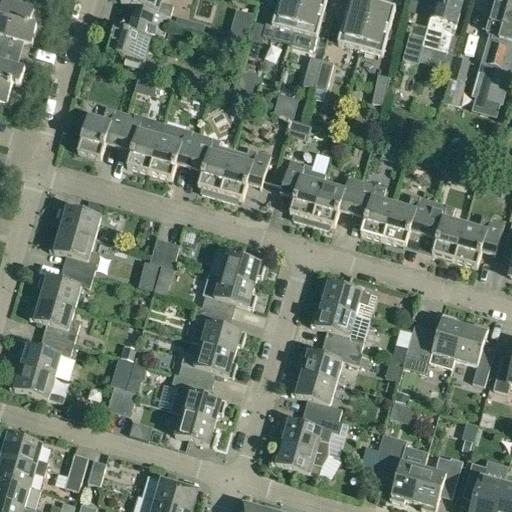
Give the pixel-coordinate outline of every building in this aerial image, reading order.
[(136,11),(132,24),(166,34),(173,10),(160,6),(162,0),(122,0),(120,7),(136,11)] [(294,36),(303,0),(279,0),(272,30),(294,36)] [(303,0),(294,36),(295,36),(294,40),(296,44),(303,46),(307,44),(308,40),(316,42),(327,0),(303,0)] [(359,54),(372,5),(353,0),(349,0),(337,48),(359,54)] [(432,22),(455,29),(459,16),(463,0),(436,0),(434,9),(435,10),(432,22)] [(477,99),(499,105),(511,66),(503,64),(505,59),(511,61),(511,58),(511,0),(497,0),(495,7),(493,6),(487,24),(488,25),(485,35),(492,37),(491,42),(498,43),(498,45),(503,46),(502,51),(491,48),(486,67),(484,66),(474,99),(476,99),(477,100),(477,99)] [(0,51),(20,58),(24,46),(32,48),(36,31),(28,29),(34,10),(3,1),(0,10),(0,51)] [(395,11),(372,5),(359,54),(382,59),(395,11)] [(172,34),(200,42),(204,28),(176,20),(172,34)] [(132,24),(129,37),(113,33),(106,56),(125,61),(124,68),(141,73),(147,54),(159,58),(166,34),(132,24)] [(262,43),(265,29),(254,26),(249,44),(261,47),(262,43)] [(168,34),(164,50),(179,54),(183,38),(168,34)] [(20,58),(0,51),(0,103),(6,105),(12,87),(20,89),(25,72),(17,70),(20,58)] [(310,60),(302,88),(314,91),(322,63),(310,60)] [(456,62),(450,83),(449,82),(442,106),(458,110),(464,87),(463,87),(469,65),(456,62)] [(333,67),(322,63),(314,91),(326,94),(333,67)] [(377,79),(371,107),(383,109),(389,81),(377,79)] [(495,120),(499,105),(477,99),(477,100),(476,99),(473,113),(495,120)] [(105,148),(118,152),(128,118),(106,112),(102,124),(88,120),(77,157),(101,164),(105,148)] [(150,124),(128,118),(118,152),(131,155),(126,171),(149,178),(160,141),(146,137),(150,124)] [(428,129),(413,125),(405,152),(421,156),(428,129)] [(189,172),(199,138),(177,132),(173,145),(160,141),(149,178),(172,184),(176,168),(189,172)] [(221,145),(199,138),(189,172),(202,176),(198,191),(220,198),(231,161),(233,152),(220,148),(221,145)] [(245,165),(231,161),(220,198),(243,204),(247,189),(261,193),(271,159),(248,152),(245,165)] [(402,168),(405,155),(398,153),(394,166),(402,168)] [(280,198),(282,199),(294,202),(289,218),(312,224),(322,187),(325,178),(317,176),(318,173),(290,164),(280,198)] [(322,187),(312,224),(334,231),(339,215),(352,219),(362,185),(347,181),(344,194),(322,187)] [(385,192),(362,185),(352,219),(365,223),(360,238),(383,245),(394,208),(382,204),(385,192)] [(423,239),(433,206),(411,199),(407,212),(394,208),(383,245),(406,251),(410,236),(423,239)] [(63,225),(60,234),(94,244),(98,232),(97,232),(104,209),(91,205),(88,217),(62,210),(58,224),(63,225)] [(433,206),(423,239),(436,243),(431,259),(454,265),(465,228),(451,224),(454,212),(433,206)] [(480,233),(465,228),(454,265),(477,272),(481,256),(495,260),(505,226),(483,220),(480,233)] [(511,281),(511,227),(503,256),(511,258),(511,273),(510,281),(511,281)] [(91,256),(94,244),(60,234),(58,242),(53,241),(49,255),(66,260),(63,272),(93,281),(97,269),(88,266),(91,255),(91,256)] [(156,243),(150,267),(161,270),(168,246),(156,243)] [(179,250),(168,246),(161,270),(172,273),(179,250)] [(220,280),(265,293),(271,270),(227,257),(224,268),(223,268),(220,280)] [(63,272),(59,283),(42,279),(38,293),(43,294),(40,303),(75,313),(78,301),(81,290),(90,293),(93,281),(63,272)] [(265,293),(220,280),(212,277),(208,289),(202,312),(226,318),(232,320),(236,309),(258,315),(265,293)] [(321,309),(364,321),(371,298),(323,285),(319,299),(324,300),(321,309)] [(71,324),(75,313),(40,303),(38,311),(33,310),(29,324),(46,329),(43,341),(73,350),(80,327),(71,324)] [(366,322),(364,321),(321,309),(319,317),(314,316),(310,330),(327,335),(324,347),(331,349),(331,348),(360,357),(364,345),(359,344),(366,322)] [(226,318),(202,312),(196,310),(192,322),(207,326),(204,337),(200,349),(235,359),(237,350),(242,351),(246,337),(229,332),(232,320),(226,318)] [(424,339),(417,363),(429,367),(432,358),(442,361),(454,364),(464,330),(455,328),(457,323),(442,319),(438,336),(436,343),(424,339)] [(464,330),(454,364),(466,368),(466,367),(477,370),(472,387),(484,391),(495,352),(483,349),(488,332),(474,328),(472,333),(464,330)] [(424,339),(426,333),(414,329),(405,360),(417,363),(424,339)] [(23,363),(21,372),(55,381),(58,370),(58,369),(61,359),(70,361),(73,350),(43,341),(39,352),(23,347),(18,362),(23,363)] [(304,369),(302,378),(336,387),(339,376),(342,365),(359,370),(362,358),(360,357),(331,348),(331,349),(324,347),(320,358),(304,354),(299,368),(304,369)] [(403,366),(405,360),(408,351),(395,347),(391,363),(403,366)] [(178,379),(213,389),(216,378),(233,383),(237,368),(232,367),(235,359),(200,349),(197,360),(184,356),(181,368),(178,379)] [(511,367),(501,364),(493,393),(507,397),(509,388),(511,388),(511,367)] [(51,393),(55,381),(21,372),(18,380),(14,379),(9,393),(48,404),(59,407),(62,396),(51,393)] [(180,419),(214,429),(217,419),(222,420),(226,406),(209,401),(213,389),(178,379),(174,378),(171,391),(188,395),(185,406),(184,406),(180,419)] [(307,404),(304,416),(338,425),(342,414),(329,410),(332,399),(336,387),(302,378),(299,386),(295,385),(290,399),(307,404)] [(114,391),(107,415),(119,418),(125,394),(114,391)] [(137,398),(125,394),(119,418),(130,421),(137,398)] [(398,424),(402,408),(393,406),(389,422),(398,424)] [(284,438),(282,447),(325,459),(331,436),(339,439),(342,426),(338,425),(304,416),(301,427),(284,422),(280,437),(284,438)] [(214,429),(180,419),(177,429),(178,429),(175,441),(213,451),(216,441),(211,440),(214,429)] [(383,438),(379,450),(391,454),(384,477),(385,477),(396,481),(394,487),(389,504),(403,508),(405,504),(413,506),(423,472),(428,456),(405,449),(406,445),(383,438)] [(8,439),(2,460),(46,473),(48,467),(38,464),(42,449),(8,439)] [(318,482),(325,459),(282,447),(279,455),(275,454),(271,468),(318,482)] [(391,454),(379,450),(370,481),(383,484),(385,477),(384,477),(391,454)] [(75,458),(69,480),(83,484),(89,462),(75,458)] [(44,480),(46,473),(2,460),(0,465),(0,481),(30,491),(34,477),(44,480)] [(423,472),(413,506),(422,509),(420,511),(436,511),(440,500),(451,504),(462,465),(450,462),(449,465),(441,463),(437,476),(435,476),(435,475),(423,472)] [(106,468),(94,465),(87,487),(100,490),(106,468)] [(496,511),(507,477),(506,477),(503,488),(482,482),(485,472),(471,468),(463,498),(475,501),(472,511),(496,511)] [(507,477),(496,511),(511,511),(511,480),(507,479),(508,477),(507,477)] [(83,484),(69,480),(65,492),(79,496),(83,484)] [(0,504),(24,511),(30,491),(0,481),(0,504)] [(149,481),(143,503),(174,511),(192,511),(197,495),(149,481)] [(134,511),(174,511),(143,503),(137,501),(134,511)]
